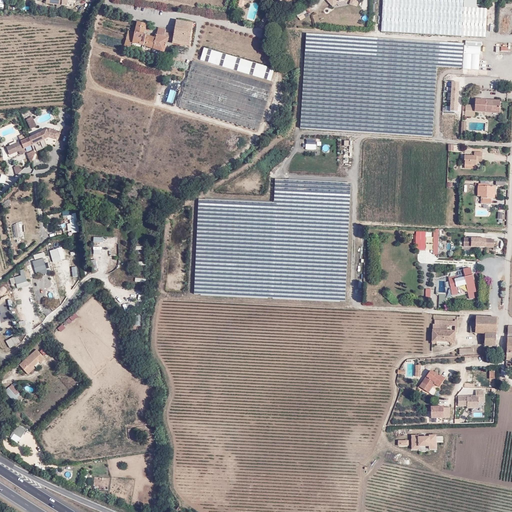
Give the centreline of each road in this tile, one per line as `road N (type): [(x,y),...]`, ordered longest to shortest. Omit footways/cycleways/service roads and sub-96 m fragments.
road 1 (residential): [(107,0),(254,30)]
road 2 (motorway): [(109,511),(0,458)]
